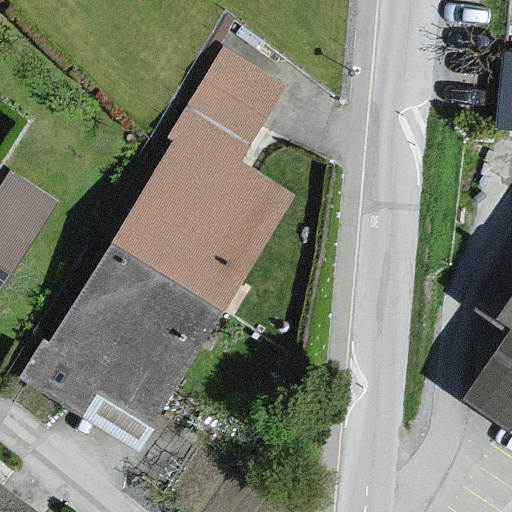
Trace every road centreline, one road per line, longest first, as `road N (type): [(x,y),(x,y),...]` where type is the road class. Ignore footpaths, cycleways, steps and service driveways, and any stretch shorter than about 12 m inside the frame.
road 1 (residential): [(376,511),(409,0)]
road 2 (residential): [(0,433),(101,511)]
